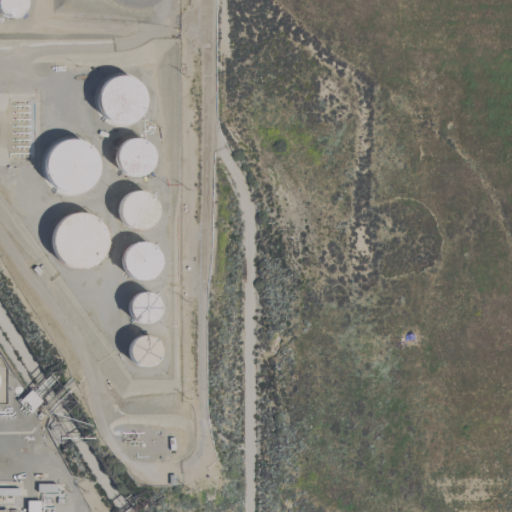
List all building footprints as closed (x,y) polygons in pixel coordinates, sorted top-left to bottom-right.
[(0,0),(0,16),(2,18),(7,19),(12,19),(17,16),(21,13),(23,8),(23,3),(22,0),(0,0)] [(96,88),(93,95),(93,103),(95,110),(99,117),(106,121),(113,124),(121,123),(128,121),(134,116),(138,109),(140,102),(140,94),(136,86),(131,80),(123,77),(115,76),(107,78),(101,82),(96,88)] [(117,145),(113,151),(112,158),(113,165),(117,171),(122,175),(128,177),(135,177),(142,175),(147,171),(150,165),(152,159),(151,153),(149,148),(145,143),(140,140),(134,138),(128,139),(122,141),(117,145)] [(46,151),(42,160),(41,169),(43,179),(48,187),(56,193),(65,196),(75,196),(84,192),(91,186),(96,178),(97,169),(96,160),(93,153),(87,146),(79,142),(71,140),(62,141),(53,145),(46,151)] [(120,198),(116,203),(114,210),(115,217),(117,223),(122,228),(128,231),(135,232),(142,231),(147,228),(152,222),(154,217),(154,210),(153,204),(150,199),(145,195),(139,193),(133,192),(126,194),(120,198)] [(55,224),(50,232),(47,240),(48,249),(52,258),(58,265),(65,269),(74,271),(83,270),(92,266),(98,260),(102,252),(104,242),(102,233),(97,224),(89,218),(80,215),(70,215),(62,218),(55,224)] [(154,249),(158,255),(160,262),(159,269),(156,275),(151,280),(145,283),(138,284),(131,283),(125,279),(121,274),(118,268),(118,261),(120,254),(124,249),(129,245),(135,242),(142,242),(149,245),(154,249)] [(127,300),(125,305),(124,310),(126,315),(129,320),(133,323),(138,324),(143,324),(148,322),(152,319),(155,314),(156,309),(155,304),(153,300),(150,296),(145,294),(140,293),(135,293),(131,296),(127,300)] [(129,364),(133,367),(137,369),(143,370),(148,368),(152,365),(155,361),(157,356),(157,351),(155,346),(152,342),(148,339),(142,337),(137,338),(132,340),(128,344),(126,349),(125,354),(126,359),(129,364)] [(25,511),(38,511),(38,501),(26,501),(25,511)]
